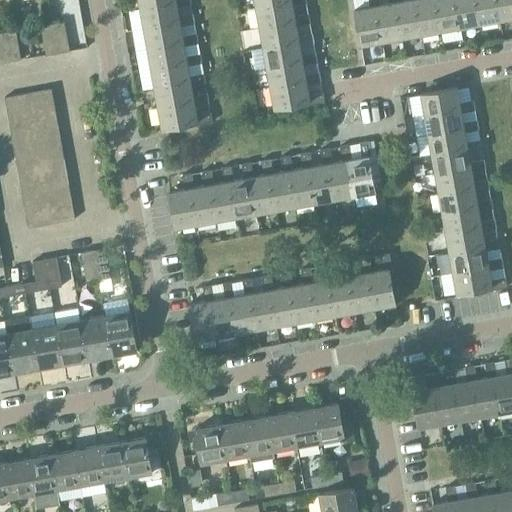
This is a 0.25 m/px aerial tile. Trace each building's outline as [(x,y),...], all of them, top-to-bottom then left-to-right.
[(138,0),(140,8),(177,2),(178,6),(191,3),(190,0),(138,0)] [(375,5),(380,4),(378,0),(369,0),(370,6),(356,8),(355,8),(361,45),(364,45),(364,44),(381,41),(375,5)] [(389,0),(390,2),(380,4),(375,5),(381,41),(401,37),(395,1),(399,0),(389,0)] [(401,0),(399,0),(395,1),(401,37),(421,34),(414,0),(401,0)] [(414,0),(421,34),(441,30),(435,0),(414,0)] [(435,0),(441,30),(461,27),(455,0),(435,0)] [(455,0),(461,27),(481,23),(476,0),(455,0)] [(476,0),(481,23),(501,20),(497,0),(476,0)] [(511,0),(497,0),(501,20),(511,17),(511,0)] [(256,8),(260,28),(296,21),(297,25),(311,23),(309,13),(295,16),(293,5),(293,1),(256,8)] [(140,8),(144,28),(180,22),(181,26),(195,23),(193,14),(179,16),(178,6),(177,2),(140,8)] [(65,21),(53,23),(58,53),(70,51),(65,21)] [(260,28),(264,48),(300,41),(300,45),(314,42),(313,33),(299,36),(297,25),(296,21),(260,28)] [(144,28),(147,48),(184,42),(185,45),(198,43),(197,34),(183,36),(181,26),(180,22),(144,28)] [(58,53),(53,23),(41,25),(46,55),(58,53)] [(16,30),(4,32),(9,62),(21,59),(16,30)] [(4,32),(0,32),(0,63),(9,62),(4,32)] [(264,48),(267,68),(303,61),(304,65),(318,62),(316,53),(302,55),(300,45),(300,41),(264,48)] [(147,48),(151,68),(188,61),(188,65),(202,63),(200,53),(187,56),(185,45),(184,42),(147,48)] [(151,68),(154,88),(191,81),(192,85),(206,82),(204,73),(190,75),(188,65),(188,61),(151,68)] [(267,68),(271,87),(307,81),(307,84),(321,82),(320,72),(306,75),(304,65),(303,61),(267,68)] [(154,88),(158,108),(195,101),(195,104),(209,102),(207,93),(194,95),(192,85),(191,81),(154,88)] [(307,81),(271,87),(274,105),(273,105),(274,107),(310,101),(311,104),(325,102),(323,92),(309,95),(307,84),(307,81)] [(420,94),(424,114),(461,107),(462,112),(475,109),(474,100),(460,102),(457,87),(420,94)] [(52,88),(28,93),(30,104),(54,100),(52,88)] [(5,97),(7,109),(30,104),(28,93),(5,97)] [(30,104),(33,116),(56,112),(54,100),(30,104)] [(195,101),(158,108),(162,128),(198,121),(198,124),(213,122),(211,112),(197,115),(195,104),(195,101)] [(7,109),(9,120),(33,116),(30,104),(7,109)] [(424,114),(428,133),(464,127),(465,132),(479,129),(477,120),(463,122),(462,112),(461,107),(424,114)] [(33,116),(35,128),(58,124),(56,112),(33,116)] [(9,120),(11,132),(35,128),(33,116),(9,120)] [(35,128),(37,140),(60,136),(58,124),(35,128)] [(428,133),(431,153),(468,147),(469,151),(483,149),(481,139),(467,142),(465,132),(464,127),(428,133)] [(11,132),(13,144),(37,140),(35,128),(11,132)] [(37,140),(39,152),(62,148),(60,136),(37,140)] [(13,144),(16,156),(39,152),(37,140),(13,144)] [(362,156),(352,158),(349,159),(355,195),(375,192),(369,155),(372,155),(369,141),(360,142),(362,156)] [(343,160),(332,162),(329,162),(335,199),(355,195),(349,159),(352,158),(349,144),(340,146),(343,160)] [(431,153),(435,173),(471,167),(472,171),(486,168),(484,159),(470,161),(469,151),(468,147),(431,153)] [(39,152),(41,164),(65,159),(62,148),(39,152)] [(323,163),(313,165),(309,166),(315,202),(335,199),(329,162),(332,162),(330,148),(320,149),(323,163)] [(303,167),(293,169),(289,169),(296,206),(315,202),(309,166),(313,165),(310,151),(301,153),(303,167)] [(16,156),(18,168),(41,164),(39,152),(16,156)] [(283,170),(273,172),(269,173),(276,210),(296,206),(289,169),(293,169),(290,155),(281,157),(283,170)] [(264,174),(253,176),(249,177),(256,213),(276,210),(269,173),(273,172),(271,158),(261,160),(264,174)] [(41,164),(44,175),(67,171),(65,159),(41,164)] [(244,177),(234,179),(229,180),(236,217),(256,213),(249,177),(253,176),(251,162),(242,164),(244,177)] [(18,168),(20,180),(44,175),(41,164),(18,168)] [(224,181),(214,183),(209,184),(216,220),(236,217),(229,180),(234,179),(231,166),(222,167),(224,181)] [(435,173),(438,193),(475,186),(476,191),(490,188),(488,179),(474,181),(472,171),(471,167),(435,173)] [(205,185),(194,186),(190,187),(196,224),(216,220),(209,184),(214,183),(212,169),(202,171),(205,185)] [(44,175),(46,187),(69,183),(67,171),(44,175)] [(190,187),(194,186),(192,173),(183,174),(185,188),(170,191),(176,228),(196,224),(190,187)] [(20,180),(22,192),(46,187),(44,175),(20,180)] [(46,187),(48,199),(71,195),(69,183),(46,187)] [(438,193),(442,213),(479,206),(479,210),(493,208),(491,198),(477,201),(476,191),(475,186),(438,193)] [(22,192),(24,203),(48,199),(46,187),(22,192)] [(48,199),(50,211),(73,207),(71,195),(48,199)] [(24,203),(26,215),(50,211),(48,199),(24,203)] [(442,213),(445,233),(482,226),(483,230),(497,227),(495,218),(481,220),(479,210),(479,206),(442,213)] [(73,207),(50,211),(52,223),(75,219),(73,207)] [(50,211),(26,215),(28,227),(52,223),(50,211)] [(445,233),(449,253),(486,246),(486,250),(500,247),(499,238),(485,240),(483,230),(482,226),(445,233)] [(449,253),(453,273),(489,266),(490,269),(504,267),(502,257),(488,260),(486,250),(486,246),(449,253)] [(105,248),(93,250),(99,279),(111,277),(105,248)] [(99,279),(93,250),(81,252),(87,282),(99,279)] [(382,268),(372,270),(369,271),(375,307),(395,304),(389,268),(392,267),(389,253),(380,255),(382,268)] [(363,272),(352,274),(349,274),(356,311),(375,307),(369,271),(372,270),(370,256),(360,258),(363,272)] [(57,257),(45,259),(50,288),(62,286),(57,257)] [(36,281),(24,283),(26,293),(50,288),(45,259),(33,261),(36,281)] [(343,275),(333,277),(329,278),(336,315),(356,311),(349,274),(352,274),(350,260),(340,262),(343,275)] [(323,279),(313,281),(309,282),(316,318),(336,315),(329,278),(333,277),(330,264),(321,265),(323,279)] [(489,266),(453,273),(456,293),(492,286),(493,289),(507,287),(506,277),(492,280),(490,269),(489,266)] [(304,283),(293,284),(289,285),(296,322),(316,318),(309,282),(313,281),(310,267),(301,269),(304,283)] [(284,286),(274,288),(269,289),(276,325),(296,322),(289,285),(293,284),(291,271),(281,272),(284,286)] [(264,290),(254,292),(250,292),(256,329),(276,325),(269,289),(274,288),(271,274),(262,276),(264,290)] [(245,293),(234,295),(230,296),(236,333),(256,329),(250,292),(254,292),(251,278),(242,279),(245,293)] [(225,297),(215,299),(210,300),(216,336),(236,333),(230,296),(234,295),(232,281),(222,283),(225,297)] [(24,283),(0,287),(0,290),(1,297),(26,293),(24,283)] [(210,300),(215,299),(212,285),(203,287),(205,300),(190,303),(196,340),(216,336),(210,300)] [(130,309),(105,314),(113,355),(137,351),(130,309)] [(105,314),(81,318),(88,359),(113,355),(105,314)] [(81,318),(56,323),(64,364),(88,359),(81,318)] [(56,323),(32,327),(39,368),(64,364),(56,323)] [(32,327),(7,331),(15,373),(39,368),(32,327)] [(7,331),(0,332),(0,375),(15,373),(7,331)] [(507,373),(496,375),(492,376),(499,412),(511,410),(511,358),(504,360),(507,373)] [(487,377),(477,379),(472,379),(479,416),(499,412),(492,376),(496,375),(494,361),(485,363),(487,377)] [(467,380),(457,382),(452,383),(459,420),(479,416),(472,379),(477,379),(474,365),(465,367),(467,380)] [(447,384),(437,386),(433,387),(439,423),(459,420),(452,383),(457,382),(454,369),(445,370),(447,384)] [(433,387),(437,386),(435,372),(425,374),(428,388),(413,390),(419,427),(439,423),(433,387)] [(338,402),(315,406),(321,441),(340,437),(344,437),(342,421),(338,402)] [(315,406),(291,411),(297,445),(321,441),(315,406)] [(291,411),(267,415),(274,449),(297,445),(291,411)] [(267,415),(244,419),(250,454),(274,449),(267,415)] [(244,419),(220,423),(226,458),(250,454),(244,419)] [(352,420),(342,421),(344,437),(340,437),(341,439),(344,439),(344,442),(355,440),(352,420)] [(226,458),(220,423),(195,428),(202,462),(226,458)] [(146,437),(122,441),(128,475),(152,471),(152,469),(148,450),(146,437)] [(122,441),(98,445),(105,480),(128,475),(122,441)] [(98,445),(75,450),(81,484),(105,480),(98,445)] [(158,448),(148,450),(152,469),(162,467),(158,448)] [(75,450),(51,454),(57,488),(81,484),(75,450)] [(51,454),(27,458),(33,493),(57,488),(51,454)] [(27,458),(3,462),(10,497),(33,493),(27,458)] [(3,462),(0,463),(0,498),(10,497),(3,462)] [(341,471),(326,474),(328,485),(343,482),(341,471)] [(328,485),(326,474),(311,477),(313,488),(328,485)] [(507,490),(497,492),(493,493),(496,511),(511,511),(511,474),(505,476),(507,490)] [(488,494),(477,495),(473,496),(475,511),(496,511),(493,493),(497,492),(495,478),(485,480),(488,494)] [(294,480),(279,483),(281,493),(296,491),(294,480)] [(468,497),(458,499),(453,500),(455,511),(475,511),(473,496),(477,495),(475,482),(465,483),(468,497)] [(281,493),(279,483),(264,485),(266,496),(281,493)] [(455,511),(453,500),(458,499),(455,485),(446,487),(448,501),(433,503),(434,511),(455,511)] [(319,493),(322,511),(348,511),(358,510),(353,487),(319,493)] [(247,488),(232,491),(234,502),(249,499),(247,488)] [(234,502),(232,491),(216,494),(218,505),(234,502)] [(191,496),(193,508),(209,505),(207,494),(191,496)]
